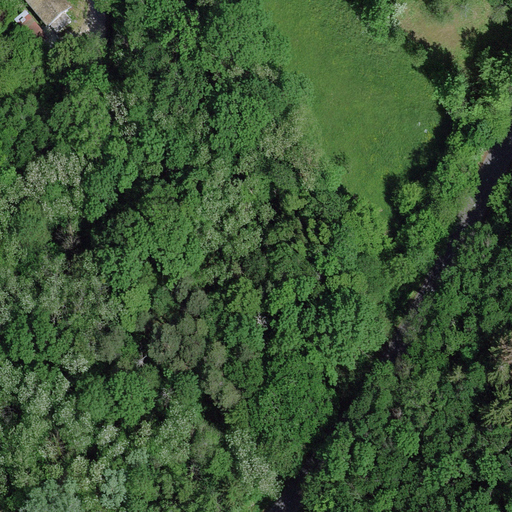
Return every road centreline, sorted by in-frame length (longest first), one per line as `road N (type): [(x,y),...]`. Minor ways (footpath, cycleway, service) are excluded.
road 1 (unclassified): [(278,511),(405,332),(511,130)]
road 2 (track): [(97,0),(99,80),(85,112),(0,220)]
